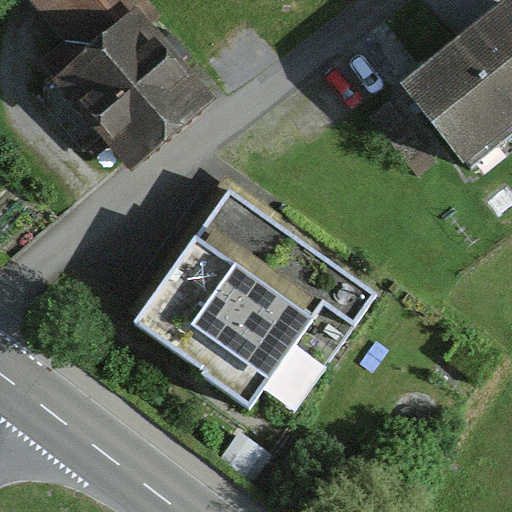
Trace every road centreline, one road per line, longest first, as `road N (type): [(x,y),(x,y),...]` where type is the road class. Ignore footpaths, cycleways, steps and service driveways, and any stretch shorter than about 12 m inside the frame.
road 1 (unclassified): [(0,305),(387,0)]
road 2 (primary): [(178,511),(27,396)]
